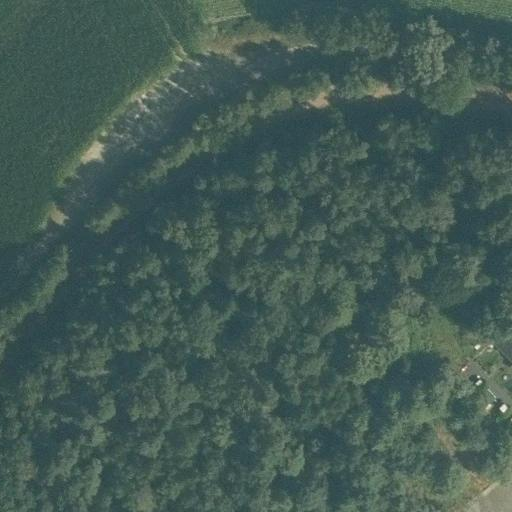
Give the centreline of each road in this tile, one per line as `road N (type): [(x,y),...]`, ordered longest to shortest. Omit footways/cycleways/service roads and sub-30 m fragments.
road 1 (unknown): [(0,362),(126,220),(240,129),(340,91),(511,107)]
road 2 (unclassified): [(511,71),(346,40),(177,108),(0,285)]
